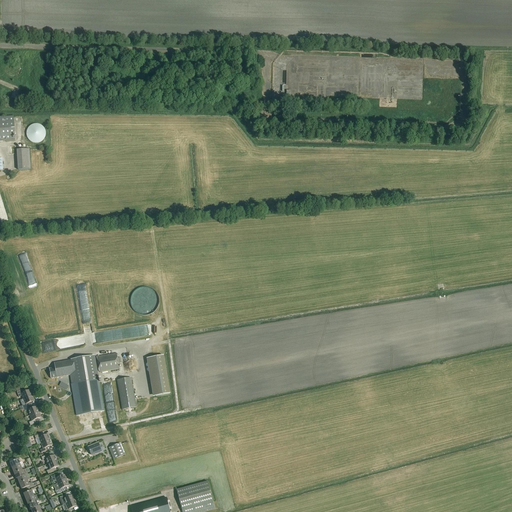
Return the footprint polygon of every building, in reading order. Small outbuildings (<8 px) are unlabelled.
[(0,141),(14,141),(13,117),(0,117),(0,169),(3,170),(2,158),(0,157),(0,141)] [(45,137),(45,133),(44,129),(41,126),(37,124),(33,125),(29,127),(27,130),(26,135),(27,139),(30,142),(34,143),(39,143),(42,141),(45,137)] [(29,149),(16,150),(18,170),(30,169),(29,149)] [(118,364),(121,364),(120,358),(117,358),(116,353),(96,357),(99,373),(119,370),(118,364)] [(145,358),(151,396),(170,393),(164,355),(145,358)] [(54,367),(48,368),(50,378),(70,375),(70,377),(66,378),(67,385),(71,384),(77,415),(102,410),(96,375),(92,356),(73,359),(53,362),(54,367)] [(122,410),(136,407),(131,378),(117,380),(122,410)] [(15,389),(17,395),(19,398),(22,396),(23,399),(32,396),(30,390),(23,393),(22,390),(21,386),(15,389)] [(29,406),(28,404),(34,401),(32,396),(23,399),(25,405),(22,406),(23,409),(29,406)] [(29,416),(39,412),(36,407),(30,409),(29,406),(23,409),(24,412),(27,410),(29,416)] [(39,412),(29,416),(32,421),(29,422),(30,425),(36,423),(35,420),(41,418),(39,412)] [(41,444),(50,440),(48,434),(41,437),(40,434),(34,436),(35,439),(38,438),(41,444)] [(50,440),(41,444),(43,449),(40,450),(41,453),(47,451),(46,448),(52,445),(50,440)] [(98,453),(101,451),(98,443),(87,447),(90,454),(97,452),(98,453)] [(113,460),(125,455),(120,443),(108,448),(113,460)] [(45,459),(47,464),(57,461),(54,455),(48,458),(47,455),(41,457),(42,460),(45,459)] [(11,465),(12,468),(20,465),(23,464),(22,463),(21,463),(19,463),(18,460),(10,463),(8,463),(9,466),(11,465)] [(57,461),(47,464),(50,470),(47,471),(48,474),(54,472),(52,469),(59,466),(57,461)] [(13,474),(22,470),(21,468),(23,467),(23,465),(23,464),(20,465),(12,468),(13,471),(12,472),(13,474)] [(22,471),(22,470),(13,474),(14,476),(15,476),(16,479),(17,479),(24,476),(24,475),(25,475),(28,474),(27,474),(25,470),(22,471)] [(30,479),(28,474),(25,475),(24,475),(24,476),(17,479),(18,482),(17,482),(18,484),(27,481),(27,480),(30,479)] [(53,482),(56,481),(57,484),(53,486),(67,480),(64,475),(58,477),(57,475),(51,477),(53,482)] [(56,494),(64,491),(62,489),(69,486),(67,480),(53,486),(56,491),(55,491),(56,494)] [(20,486),(21,489),(26,488),(27,489),(33,487),(32,482),(29,484),(27,481),(18,484),(19,487),(20,486)] [(176,491),(181,511),(203,511),(215,509),(207,482),(176,491)] [(24,497),(25,500),(34,496),(31,491),(23,494),(22,495),(23,497),(24,497)] [(62,506),(75,501),(73,495),(66,498),(65,495),(59,497),(60,500),(60,501),(62,506)] [(34,497),(34,496),(25,500),(27,503),(25,503),(26,505),(36,502),(38,501),(36,496),(34,497)] [(169,511),(166,497),(131,507),(131,511),(169,511)] [(75,501),(62,506),(64,511),(65,511),(70,511),(72,511),(71,509),(77,506),(75,501)] [(38,507),(36,502),(26,505),(27,508),(28,507),(30,510),(31,510),(38,507)]
